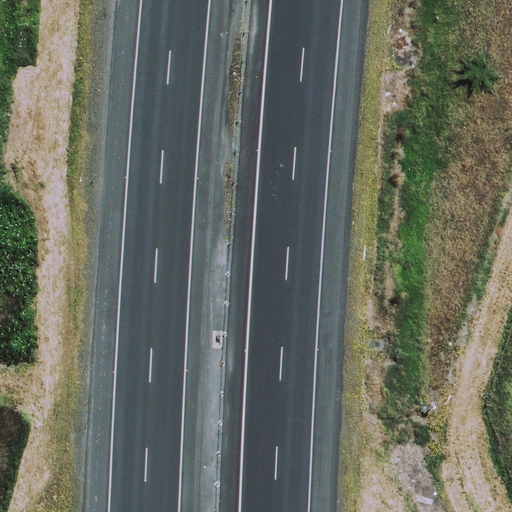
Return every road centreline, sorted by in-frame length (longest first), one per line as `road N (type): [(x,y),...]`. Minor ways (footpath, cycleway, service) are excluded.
road 1 (motorway): [(293,0),(283,103),(286,511)]
road 2 (motorway): [(164,511),(181,0)]
